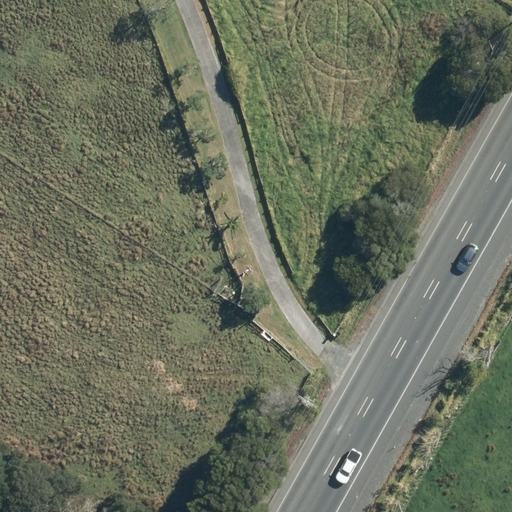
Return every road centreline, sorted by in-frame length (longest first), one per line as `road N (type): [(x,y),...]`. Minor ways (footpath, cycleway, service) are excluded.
road 1 (unknown): [(375,386),(299,315),(277,283),(184,0)]
road 2 (primary): [(511,143),(305,511)]
